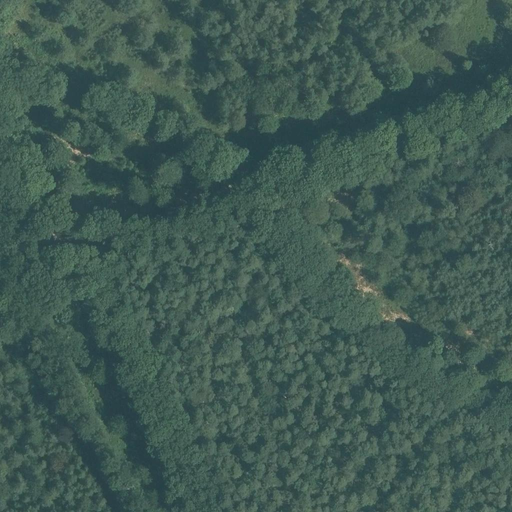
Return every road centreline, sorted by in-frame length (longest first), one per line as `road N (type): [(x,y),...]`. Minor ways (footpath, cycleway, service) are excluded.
road 1 (track): [(511,410),(435,380),(390,348),(255,192),(125,123),(0,86)]
road 2 (track): [(59,243),(246,195),(511,94)]
road 3 (track): [(210,511),(101,291),(59,243)]
